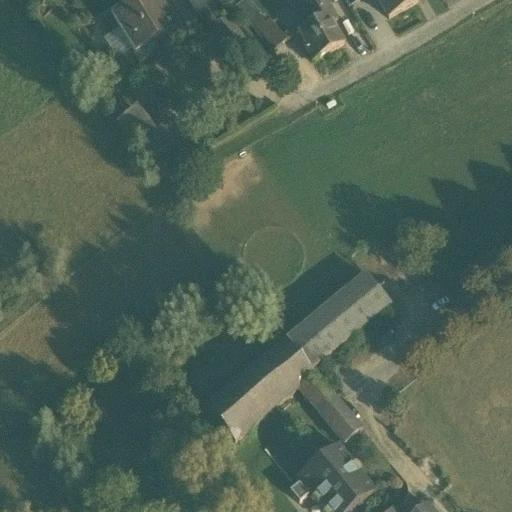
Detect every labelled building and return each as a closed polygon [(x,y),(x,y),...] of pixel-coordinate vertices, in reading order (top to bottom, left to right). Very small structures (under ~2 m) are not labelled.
[(155,0),(142,0),(110,19),(119,34),(132,54),(135,59),(154,47),(176,34),(155,0)] [(185,0),(199,21),(203,18),(191,0),(185,0)] [(191,0),(203,18),(214,12),(206,0),(191,0)] [(304,49),(313,65),(344,48),(332,27),(337,24),(323,0),(311,0),(299,7),(311,28),(298,35),(305,48),(304,49)] [(375,0),(388,22),(417,6),(416,5),(413,0),(375,0)] [(240,11),(272,54),(286,44),(272,25),(267,29),(249,5),(240,11)] [(111,39),(119,34),(110,19),(102,25),(111,39)] [(211,34),(233,64),(250,51),(227,21),(211,34)] [(119,34),(111,39),(103,44),(116,64),(132,54),(119,34)] [(159,56),(154,47),(135,59),(140,68),(159,56)] [(130,143),(137,137),(147,128),(133,110),(115,125),(130,143)] [(175,124),(155,138),(164,149),(184,135),(175,124)] [(145,147),(155,138),(147,128),(137,137),(145,147)] [(155,138),(145,147),(153,158),(164,149),(155,138)] [(364,279),(286,344),(311,375),(390,309),(364,279)] [(235,447),(299,393),(316,379),(311,375),(286,344),(205,412),(235,447)] [(299,393),(314,412),(331,398),(316,379),(299,393)] [(314,412),(329,429),(346,415),(331,398),(314,412)] [(354,425),(346,415),(329,429),(337,439),(354,425)] [(337,439),(345,449),(362,435),(354,425),(337,439)] [(297,482),(301,487),(310,498),(321,511),(354,511),(375,496),(337,449),(297,482)] [(307,500),(310,498),(301,487),(298,489),(298,488),(289,496),(299,508),(308,500),(307,500)]
